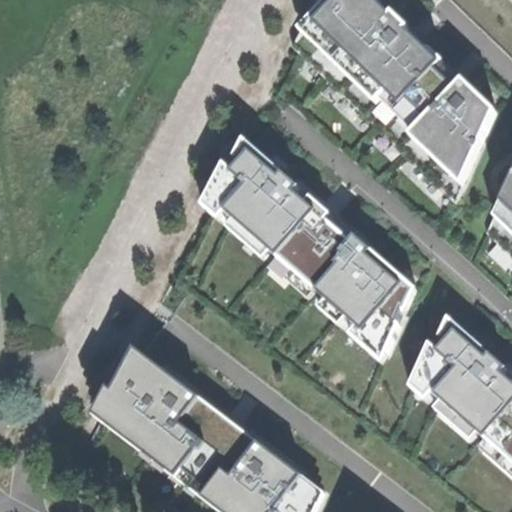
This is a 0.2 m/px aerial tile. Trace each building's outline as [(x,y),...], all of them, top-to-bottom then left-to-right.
[(327,0),(298,30),(291,47),(455,206),(462,190),(500,112),(458,78),(414,36),(377,0),(327,0)] [(295,190),(237,139),(229,158),(223,171),(217,165),(197,209),(383,370),(418,296),(360,246),(351,238),(343,246),(318,224),(326,217),(307,200),(301,206),(295,201),(289,196),(295,190)] [(511,178),(491,218),(511,238),(511,178)] [(505,372),(446,322),(438,341),(433,354),(427,348),(407,392),(511,482),(511,387),(511,389),(499,378),(505,372)] [(319,511),(331,488),(282,451),(183,377),(140,345),(110,381),(94,423),(201,511),(319,511)]
